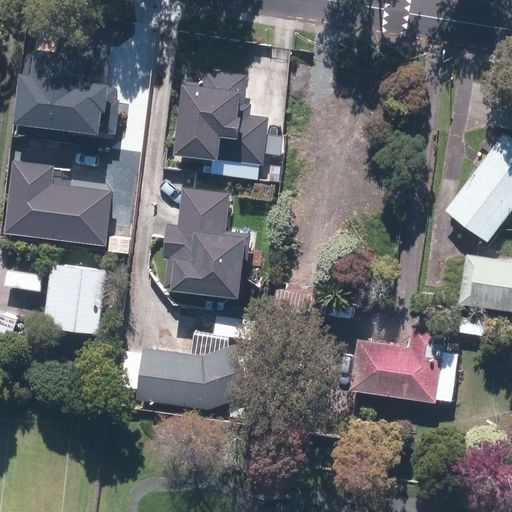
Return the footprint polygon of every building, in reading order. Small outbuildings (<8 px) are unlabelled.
[(84,56),(25,49),(16,122),(115,134),(121,86),(81,81),(84,56)] [(382,280),(413,60),(333,49),(302,269),(382,280)] [(184,80),(173,152),(265,166),(272,117),(247,114),(252,76),(204,68),(202,83),(184,80)] [(511,220),(511,129),(455,208),(498,240),(511,220)] [(54,165),(12,160),(3,234),(106,246),(112,191),(52,183),(54,165)] [(180,263),(178,281),(254,290),(261,230),(233,227),(238,187),(189,182),(186,210),(185,222),(175,221),(170,261),(180,263)] [(511,255),(476,249),(468,300),(511,306),(511,255)] [(104,268),(53,261),(44,325),(95,332),(104,268)] [(20,311),(0,303),(0,351),(4,353),(20,311)] [(221,315),(220,332),(266,334),(267,317),(221,315)] [(364,335),(356,384),(444,397),(455,326),(422,321),(418,343),(364,335)] [(234,356),(152,342),(144,390),(226,405),(234,356)]
